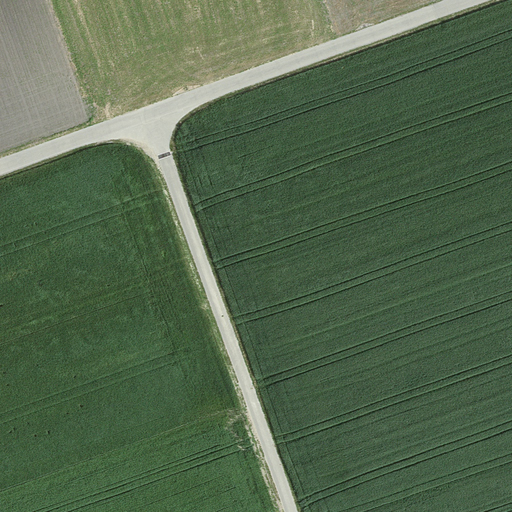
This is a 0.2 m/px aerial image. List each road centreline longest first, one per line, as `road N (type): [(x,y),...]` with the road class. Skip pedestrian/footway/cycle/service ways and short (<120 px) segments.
road 1 (unclassified): [(465,0),(0,165)]
road 2 (track): [(142,115),(286,511)]
